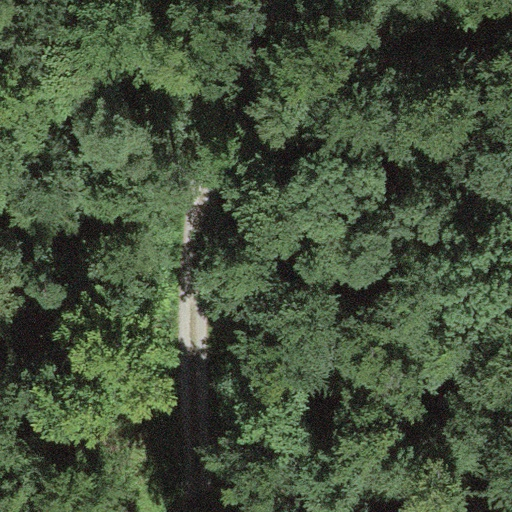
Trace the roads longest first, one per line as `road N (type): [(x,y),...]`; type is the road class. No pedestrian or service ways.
road 1 (track): [(291,0),(243,87),(191,283),(202,511)]
road 2 (track): [(118,0),(0,113)]
